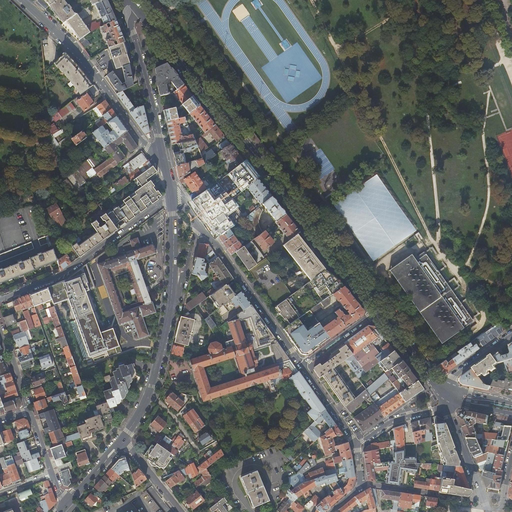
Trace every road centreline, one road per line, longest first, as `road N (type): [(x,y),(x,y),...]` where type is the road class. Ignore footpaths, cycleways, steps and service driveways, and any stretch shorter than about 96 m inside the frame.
road 1 (secondary): [(133,3),(377,311)]
road 2 (residential): [(165,161),(70,42),(25,0)]
road 3 (residential): [(0,298),(61,274),(172,195)]
road 4 (residential): [(200,220),(303,366)]
road 5 (secondary): [(133,3),(127,18),(165,161)]
road 6 (residential): [(484,501),(360,483)]
